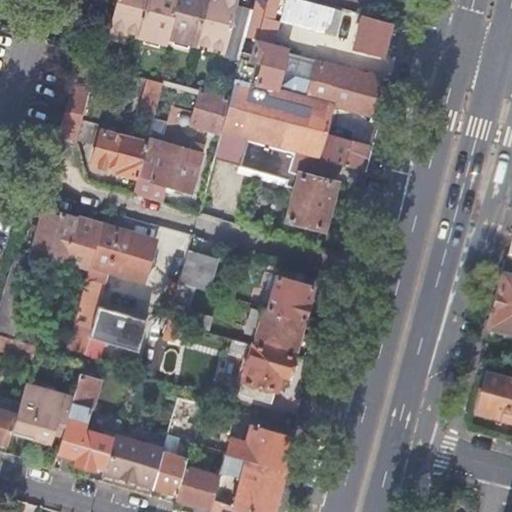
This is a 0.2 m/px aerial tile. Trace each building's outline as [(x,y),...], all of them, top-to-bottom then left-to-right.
[(112,0),(100,0),(92,27),(105,30),(112,0)] [(146,3),(135,0),(112,0),(105,30),(109,32),(111,27),(138,34),(146,3)] [(146,0),(146,3),(175,10),(177,0),(146,0)] [(177,0),(175,10),(182,12),(176,37),(190,41),(197,43),(207,0),(177,0)] [(207,0),(197,43),(224,50),(222,55),(239,59),(240,57),(241,53),(246,35),(246,34),(247,29),(252,9),(237,5),(238,0),(207,0)] [(264,15),(268,0),(254,0),(252,9),(247,29),(246,34),(272,41),(278,19),(264,15)] [(336,29),(342,10),(305,0),(287,0),(283,15),(336,29)] [(175,10),(146,3),(138,34),(145,36),(161,40),(167,42),(169,36),(175,10)] [(182,12),(175,10),(169,36),(174,37),(176,37),(182,12)] [(384,53),(392,22),(363,14),(355,45),(368,49),(384,53)] [(161,40),(145,36),(143,42),(159,46),(161,40)] [(190,41),(176,37),(174,43),(188,47),(190,41)] [(381,107),(388,80),(300,56),(290,92),(276,89),(287,48),(256,40),(252,56),(257,58),(256,62),(240,57),(239,59),(229,96),(220,131),(235,135),(246,138),(309,155),(337,162),(365,169),(371,145),(324,133),(332,104),(364,112),(363,117),(377,121),(381,107)] [(322,55),(337,59),(341,46),(325,42),(322,55)] [(252,56),(241,53),(240,57),(256,62),(257,58),(252,56)] [(163,84),(149,81),(140,115),(146,117),(141,133),(149,135),(154,118),(163,84)] [(73,87),(58,134),(77,139),(77,138),(82,118),(89,91),(73,87)] [(229,96),(200,88),(190,124),(220,131),(229,96)] [(97,122),(82,118),(77,138),(98,144),(102,131),(95,130),(97,122)] [(148,138),(147,142),(139,174),(151,177),(151,179),(171,185),(192,191),(203,153),(162,142),(168,122),(154,118),(149,135),(148,138)] [(102,130),(102,131),(98,144),(92,163),(115,170),(138,176),(139,174),(147,142),(102,130)] [(235,135),(220,131),(213,158),(239,165),(246,138),(235,135)] [(332,180),(337,162),(309,155),(246,138),(239,165),(286,177),(284,183),(296,186),(287,217),(300,220),(324,227),(331,200),(336,181),(332,180)] [(89,268),(102,224),(72,216),(43,208),(39,222),(35,220),(32,231),(37,232),(31,252),(89,268)] [(129,231),(102,224),(89,268),(70,335),(67,349),(84,354),(108,268),(145,278),(156,239),(129,231)] [(218,258),(188,250),(178,283),(188,286),(208,292),(218,258)] [(33,258),(16,253),(0,306),(0,330),(67,349),(70,335),(16,320),(33,258)] [(511,256),(509,255),(488,331),(511,337),(511,256)] [(271,273),(261,307),(264,308),(267,308),(276,275),(271,273)] [(267,308),(305,319),(312,294),(314,286),(276,275),(267,308)] [(188,286),(178,283),(168,320),(178,323),(209,331),(213,319),(187,312),(191,299),(185,297),(188,286)] [(301,334),(305,319),(267,308),(264,308),(264,311),(253,307),(248,324),(254,325),(251,333),(256,334),(255,338),(296,349),(301,334)] [(168,320),(163,337),(173,340),(178,323),(168,320)] [(37,347),(0,336),(0,349),(33,360),(37,347)] [(288,376),(294,355),(254,344),(239,394),(272,403),(276,391),(281,374),(288,376)] [(73,398),(73,401),(65,428),(62,436),(57,454),(63,456),(59,470),(74,474),(76,465),(94,470),(96,465),(105,468),(113,438),(86,430),(100,381),(80,375),(73,398)] [(511,424),(511,382),(486,376),(476,415),(511,424)] [(26,385),(17,415),(12,432),(28,437),(44,442),(52,444),(55,434),(62,436),(65,428),(73,401),(73,398),(26,385)] [(194,443),(206,404),(177,397),(166,436),(181,440),(191,443),(194,443)] [(17,415),(0,410),(0,443),(8,445),(12,432),(17,415)] [(289,454),(293,438),(251,426),(246,443),(230,438),(226,453),(285,469),(289,454)] [(151,487),(161,453),(162,448),(114,435),(113,438),(105,468),(103,473),(127,480),(151,487)] [(178,450),(181,440),(166,436),(163,445),(178,450)] [(273,511),(278,494),(285,469),(226,453),(224,452),(218,471),(241,478),(239,487),(235,486),(233,494),(237,495),(234,505),(210,498),(208,508),(220,511),(273,511)] [(184,467),(186,460),(161,453),(151,487),(163,490),(176,494),(184,467)] [(191,503),(208,508),(210,498),(217,476),(184,467),(176,494),(175,498),(191,503)]
